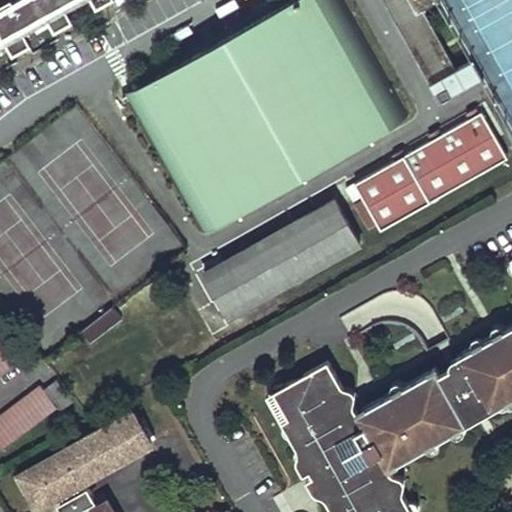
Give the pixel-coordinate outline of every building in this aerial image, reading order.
[(16,0),(0,9),(0,41),(11,35),(20,52),(38,42),(29,25),(52,12),(62,29),(80,18),(71,2),(74,0),(100,0),(104,5),(113,0),(16,0)] [(201,231),(403,114),(338,0),(290,0),(122,97),(201,231)] [(511,0),(404,0),(414,17),(405,22),(394,28),(433,97),(436,95),(441,103),(488,76),(511,118),(511,0)] [(506,162),(480,115),(353,185),(380,232),(506,162)] [(334,200),(208,273),(234,317),(358,244),(334,200)] [(511,252),(511,254),(511,324),(462,353),(465,359),(440,372),(436,367),(365,408),(365,413),(359,415),(329,360),(303,374),(305,377),(275,385),(276,395),(288,415),(283,419),(322,488),(336,511),(414,511),(387,463),(389,461),(397,463),(482,415),(511,398),(511,252)] [(121,320),(111,308),(79,332),(88,345),(121,320)] [(182,310),(78,369),(94,396),(198,339),(182,310)] [(0,378),(24,360),(7,339),(0,344),(0,378)] [(75,406),(58,383),(48,390),(45,386),(0,420),(0,444),(5,452),(56,413),(60,417),(75,406)] [(130,410),(15,474),(40,508),(64,494),(73,511),(117,511),(110,499),(96,508),(82,484),(150,445),(130,410)]
